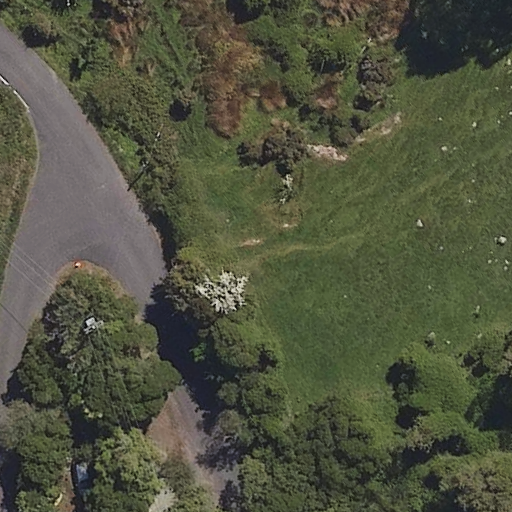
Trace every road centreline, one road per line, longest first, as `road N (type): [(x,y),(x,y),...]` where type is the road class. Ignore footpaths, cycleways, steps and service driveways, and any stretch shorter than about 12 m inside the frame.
road 1 (residential): [(245,511),(95,165)]
road 2 (residential): [(95,165),(61,203),(14,306),(0,423)]
road 3 (residential): [(95,165),(51,93),(0,46)]
